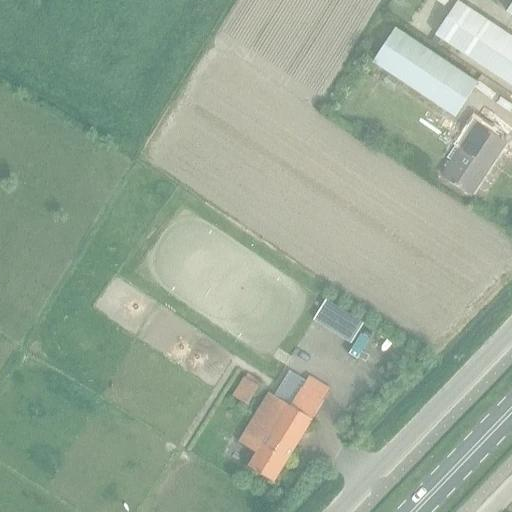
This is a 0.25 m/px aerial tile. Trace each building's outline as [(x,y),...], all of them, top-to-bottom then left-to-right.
[(511,83),(511,36),(457,1),(436,35),(511,83)] [(455,116),(477,84),(397,31),(375,64),(455,116)] [(470,194),(504,141),(478,124),(443,177),(470,194)] [(248,404),(259,385),(246,378),(235,396),(248,404)] [(273,481),(322,399),(300,386),(289,404),(268,392),(238,442),(256,453),(248,466),(273,481)]
